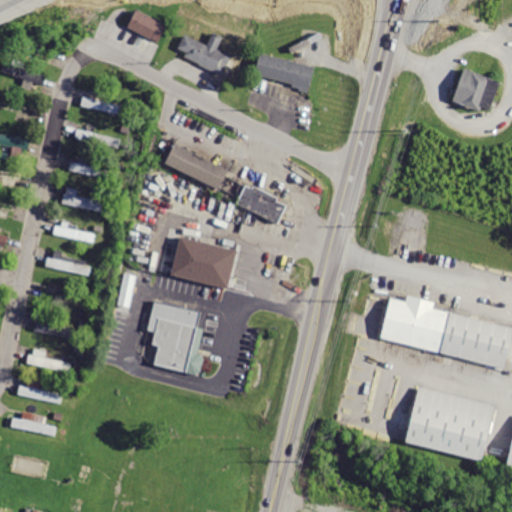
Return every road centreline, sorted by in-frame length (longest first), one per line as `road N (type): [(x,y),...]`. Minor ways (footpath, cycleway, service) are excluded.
road 1 (residential): [(0,380),(63,95),(91,44)]
road 2 (residential): [(356,179),(91,44)]
road 3 (secondary): [(401,0),(335,255)]
road 4 (secondary): [(319,319),(272,511)]
